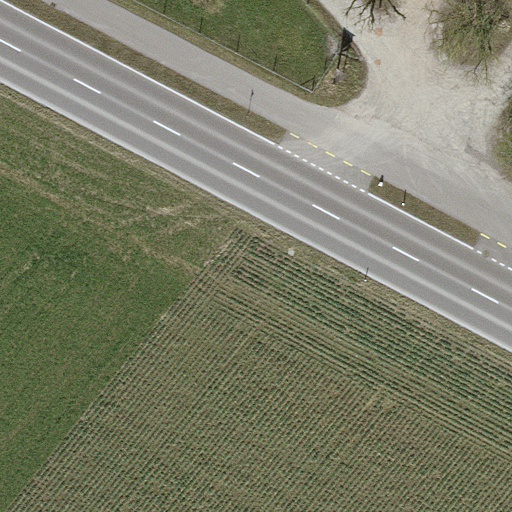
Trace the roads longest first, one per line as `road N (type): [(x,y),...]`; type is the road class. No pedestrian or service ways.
road 1 (primary): [(0,36),(323,206)]
road 2 (primary): [(323,206),(511,307)]
